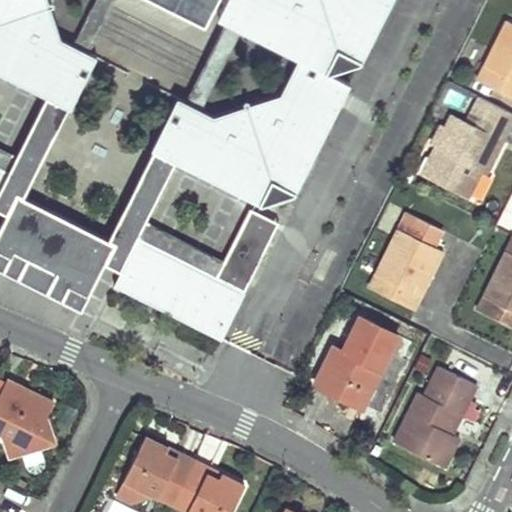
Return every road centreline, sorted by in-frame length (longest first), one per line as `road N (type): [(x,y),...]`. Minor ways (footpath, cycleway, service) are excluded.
road 1 (residential): [(128,377),(265,435),(386,511)]
road 2 (residential): [(128,377),(61,511)]
road 3 (residential): [(0,323),(128,377)]
